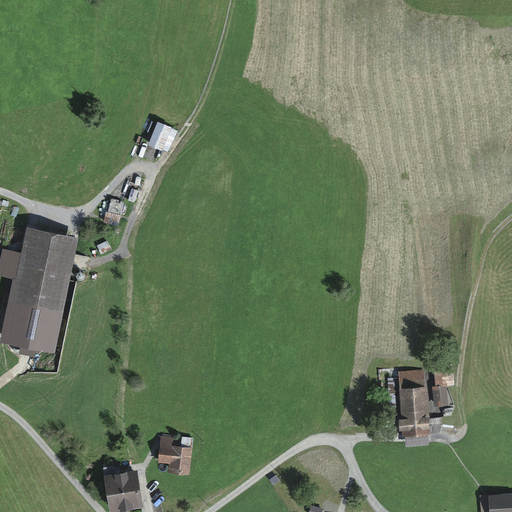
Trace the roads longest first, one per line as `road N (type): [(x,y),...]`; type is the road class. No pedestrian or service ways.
road 1 (track): [(0,191),(47,210),(78,211),(128,171),(150,177),(197,109),(231,0)]
road 2 (track): [(511,216),(486,246),(471,303),(458,387),(461,435),(429,437)]
road 3 (unclassified): [(341,443),(303,445),(208,511)]
road 4 (unclassified): [(102,511),(0,405)]
